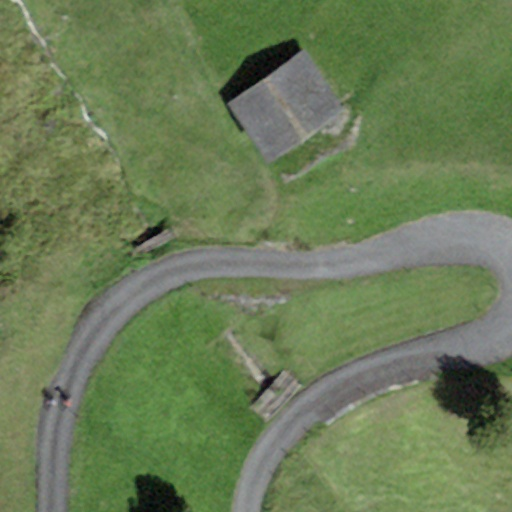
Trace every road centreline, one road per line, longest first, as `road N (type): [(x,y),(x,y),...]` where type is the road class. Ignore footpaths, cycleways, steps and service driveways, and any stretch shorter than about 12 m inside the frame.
road 1 (unclassified): [(44,511),(45,436),(60,376),(88,331),(133,292),(182,268),(336,261),(463,237),(494,239),(511,252)]
road 2 (unclassified): [(511,326),(500,341),(361,375),(313,397),(268,445),(242,511)]
